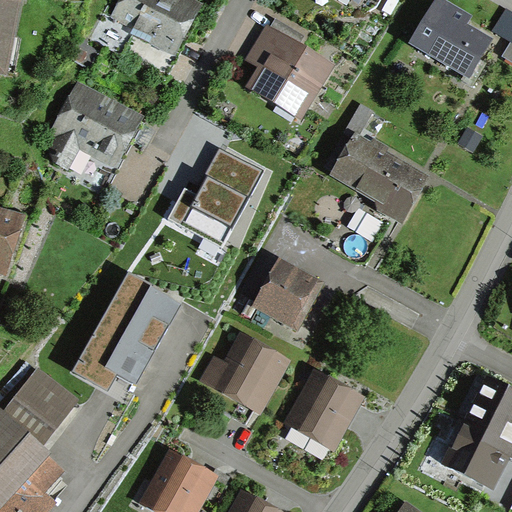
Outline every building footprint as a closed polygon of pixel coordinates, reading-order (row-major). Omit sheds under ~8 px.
[(22,0),(0,0),(0,72),(9,74),(22,0)] [(203,5),(194,0),(121,0),(113,16),(153,36),(149,43),(175,57),(203,5)] [(472,16),(446,0),(438,0),(411,43),(468,79),(492,39),(467,23),(472,16)] [(511,11),(505,8),(492,30),(511,41),(503,55),(511,59),(511,11)] [(271,27),(299,44),(304,36),(276,19),(271,27)] [(271,27),(268,26),(249,57),(260,64),(246,87),(301,120),(334,65),(299,44),(271,27)] [(143,116),(78,83),(51,134),(56,136),(46,156),(69,168),(79,148),(116,168),(143,116)] [(354,132),(359,135),(373,112),(361,105),(347,128),(354,132)] [(354,132),(330,174),(378,201),(375,207),(403,223),(431,174),(388,151),(391,147),(374,137),(371,142),(359,135),(354,132)] [(263,172),(219,149),(206,174),(210,176),(200,195),(187,188),(171,217),(224,245),(263,172)] [(24,216),(0,208),(0,275),(5,277),(24,216)] [(359,209),(349,226),(374,242),(384,225),(359,209)] [(323,284),(280,260),(255,305),(297,329),(323,284)] [(159,343),(181,302),(131,274),(77,371),(108,389),(117,374),(135,385),(159,343)] [(226,362),(215,356),(201,381),(241,403),(234,416),(246,423),(254,409),(261,413),(290,362),(242,335),(226,362)] [(0,403),(0,511),(41,511),(52,500),(43,492),(62,469),(47,457),(51,453),(44,446),(80,404),(38,368),(4,407),(0,403)] [(316,372),(287,424),(335,450),(364,397),(316,372)] [(511,389),(487,376),(441,464),(491,490),(511,453),(511,454),(511,389)] [(198,511),(220,476),(173,449),(142,501),(161,511),(198,511)] [(282,511),(242,489),(229,511),(282,511)] [(420,511),(406,501),(398,511),(420,511)]
